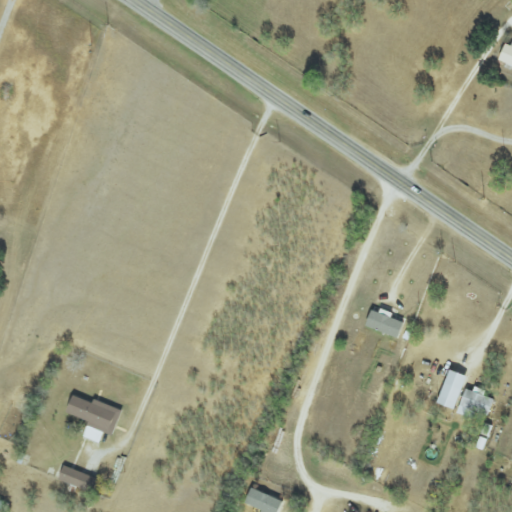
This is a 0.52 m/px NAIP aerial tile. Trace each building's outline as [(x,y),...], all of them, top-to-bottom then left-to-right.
[(511,45),(508,44),(502,61),(511,65),(511,45)] [(407,323),(374,310),(368,326),(401,339),(407,323)] [(459,410),(471,377),(454,371),(442,404),(459,410)] [(491,417),(498,401),(487,396),(489,392),(479,388),(477,393),(470,390),(460,414),(476,420),(479,412),(491,417)] [(92,422),(86,437),(103,443),(107,433),(115,436),(125,410),(97,401),(96,403),(77,397),(71,414),(92,422)] [(61,481),(96,494),(101,480),(67,467),(61,481)] [(284,511),(285,510),(248,495),(245,503),(266,511),(284,511)]
